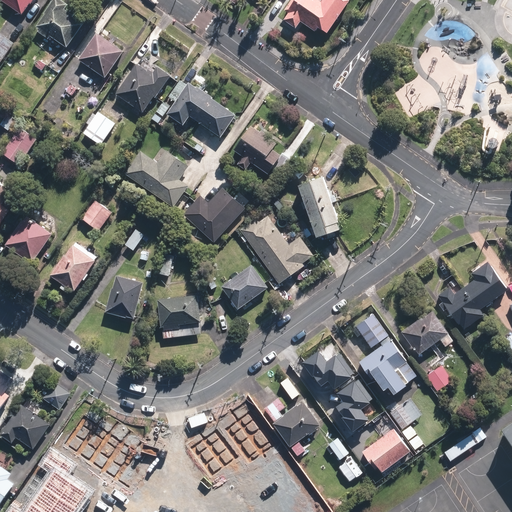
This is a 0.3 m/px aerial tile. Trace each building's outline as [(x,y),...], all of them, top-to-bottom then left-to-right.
[(7,0),(24,12),(32,0),(33,1),(33,0),(7,0)] [(41,26),(40,28),(51,36),(52,34),(69,45),(86,21),(73,13),(74,11),(68,7),(71,3),(67,0),(54,0),(46,11),(47,12),(38,24),(41,26)] [(319,33),(335,9),(321,0),(293,0),(287,11),(291,14),(285,21),(298,29),(303,22),(319,33)] [(0,58),(2,60),(16,40),(0,29),(0,58)] [(126,52),(99,34),(81,60),(107,79),(126,52)] [(47,86),(58,71),(41,60),(37,66),(36,65),(24,82),(33,88),(39,80),(47,86)] [(139,61),(118,91),(145,110),(156,94),(158,95),(173,73),(160,64),(155,72),(139,61)] [(188,81),(181,77),(169,93),(176,98),(172,104),(165,99),(158,108),(166,114),(169,111),(184,122),(191,112),(198,117),(213,95),(190,78),(188,81)] [(73,93),(78,87),(72,82),(67,89),(73,93)] [(213,95),(198,117),(221,134),(237,111),(213,95)] [(2,124),(10,130),(21,114),(12,109),(2,124)] [(100,109),(85,130),(102,141),(117,121),(100,109)] [(282,152),(275,147),(279,141),(253,123),(235,147),(244,154),(239,162),(247,168),(253,160),(270,172),(276,164),(284,169),(293,156),(284,149),(282,152)] [(21,127),(3,152),(21,165),(39,139),(21,127)] [(205,144),(199,140),(196,145),(202,149),(205,144)] [(126,171),(175,204),(190,183),(181,176),(191,163),(168,147),(159,159),(143,148),(126,171)] [(302,174),(297,169),(292,174),(298,180),(302,174)] [(310,207),(335,199),(326,175),(302,183),(310,207)] [(263,188),(268,192),(273,186),(269,181),(263,188)] [(0,223),(9,210),(1,204),(11,190),(0,183),(0,223)] [(202,192),(185,211),(216,239),(247,205),(225,185),(211,200),(202,192)] [(283,200),(276,192),(267,198),(274,207),(283,200)] [(81,218),(97,230),(111,211),(94,199),(81,218)] [(335,199),(310,207),(319,235),(342,227),(340,220),(341,219),(335,199)] [(291,242),(270,213),(262,219),(259,215),(242,226),(281,281),(306,263),(304,260),(316,252),(302,234),(291,242)] [(53,233),(27,215),(24,220),(22,219),(4,244),(23,258),(25,256),(32,262),(53,233)] [(304,228),(309,235),(314,231),(309,225),(304,228)] [(135,228),(124,243),(133,250),(144,234),(135,228)] [(74,290),(96,260),(73,244),(65,254),(64,253),(49,274),(67,287),(68,286),(74,290)] [(148,251),(141,249),(139,258),(146,259),(148,251)] [(171,273),(176,253),(164,251),(159,270),(171,273)] [(481,307),(509,287),(489,258),(473,270),(477,277),(465,285),(481,307)] [(252,264),(222,286),(238,309),(269,287),(252,264)] [(136,316),(146,280),(119,272),(115,286),(114,285),(107,310),(129,316),(129,314),(136,316)] [(213,287),(218,283),(215,277),(209,280),(213,287)] [(481,307),(465,285),(456,291),(451,284),(438,293),(443,301),(440,303),(444,310),(447,307),(459,323),(462,321),(465,327),(485,313),(481,307)] [(200,292),(160,297),(163,324),(166,324),(166,325),(166,327),(182,325),(182,322),(204,320),(200,292)] [(420,350),(451,327),(435,305),(424,313),(423,312),(402,327),(414,344),(415,343),(420,350)] [(390,330),(375,309),(357,321),(372,343),(390,330)] [(392,334),(360,357),(373,374),(377,371),(387,385),(391,381),(397,389),(408,380),(407,379),(410,377),(400,363),(409,357),(392,334)] [(326,390),(338,381),(346,392),(362,381),(348,363),(336,372),(328,360),(312,372),(326,390)] [(439,389),(454,378),(443,363),(428,373),(439,389)] [(0,369),(0,407),(9,394),(5,391),(14,379),(0,369)] [(43,398),(60,410),(71,394),(54,383),(43,398)] [(348,395),(356,406),(343,415),(357,434),(372,422),(364,411),(377,402),(363,383),(348,395)] [(266,403),(276,417),(284,411),(281,406),(287,402),(281,392),(266,403)] [(306,396),(284,411),(276,417),(275,418),(292,441),(323,420),(306,396)] [(390,412),(402,429),(411,423),(426,413),(413,396),(390,412)] [(20,404),(0,432),(0,434),(11,443),(15,437),(32,449),(50,424),(20,404)] [(247,404),(234,413),(262,455),(276,446),(247,404)] [(234,413),(227,417),(256,460),(262,455),(234,413)] [(64,444),(76,452),(95,424),(83,416),(64,444)] [(227,417),(220,422),(249,464),(256,460),(227,417)] [(511,422),(500,430),(511,447),(511,422)] [(76,452),(89,461),(108,433),(95,424),(76,452)] [(418,433),(412,424),(403,430),(409,439),(418,433)] [(236,460),(214,427),(189,443),(212,476),(236,460)] [(409,452),(392,430),(361,453),(373,470),(376,468),(380,473),(409,452)] [(89,461),(102,470),(121,441),(108,433),(89,461)] [(425,442),(419,433),(410,440),(416,448),(425,442)] [(351,451),(340,435),(330,442),(341,458),(351,451)] [(301,437),(293,443),(299,451),(306,445),(301,437)] [(102,470),(114,478),(134,450),(121,441),(102,470)] [(49,472),(40,484),(76,509),(87,493),(66,478),(75,464),(51,447),(39,465),(49,472)] [(114,478),(127,487),(146,458),(134,450),(114,478)] [(289,471),(279,456),(232,489),(241,503),(289,471)] [(347,458),(341,462),(345,469),(352,464),(347,458)] [(13,468),(0,459),(0,501),(16,478),(9,474),(13,468)] [(258,511),(299,485),(289,471),(241,503),(247,511),(258,511)] [(40,484),(29,501),(45,511),(73,511),(76,509),(40,484)] [(289,511),(309,499),(299,485),(258,511),(289,511)] [(121,495),(120,511),(174,511),(175,496),(121,495)] [(317,511),(309,499),(289,511),(317,511)] [(45,511),(29,501),(21,511),(11,505),(5,511),(45,511)]
